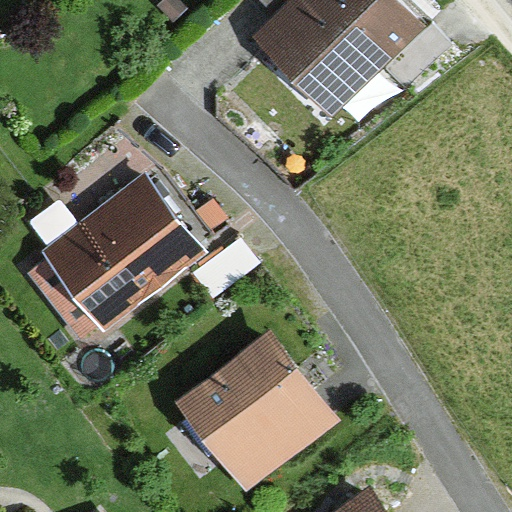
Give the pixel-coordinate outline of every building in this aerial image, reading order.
[(347,117),(440,21),(417,0),(299,0),(264,37),(347,117)] [(100,351),(223,250),(152,164),(29,266),(100,351)] [(259,493),(356,420),(278,317),(181,390),(259,493)] [(394,511),(368,480),(328,511),(394,511)] [(123,511),(108,491),(79,511),(123,511)]
